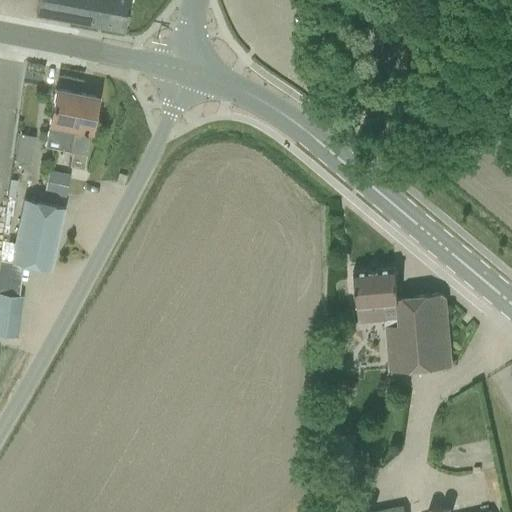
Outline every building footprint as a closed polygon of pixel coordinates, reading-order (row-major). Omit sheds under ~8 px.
[(36,0),(34,14),(123,31),(128,0),(36,0)] [(511,23),(501,27),(499,25),(498,27),(500,28),(505,45),(507,56),(506,58),(507,59),(509,57),(511,55),(511,23)] [(65,139),(69,118),(73,119),(78,93),(54,88),(50,108),(45,138),(43,146),(58,149),(67,151),(69,140),(65,139)] [(69,140),(67,151),(71,151),(69,166),(82,169),(96,96),(78,93),(73,119),(69,118),(65,139),(69,140)] [(47,171),(43,191),(64,196),(68,175),(47,171)] [(23,198),(9,261),(48,270),(62,207),(23,198)] [(352,271),(354,291),(357,324),(383,321),(387,365),(450,359),(444,295),(440,292),(397,297),(394,267),(352,271)] [(0,335),(16,337),(21,295),(7,293),(3,292),(0,292),(0,335)]
